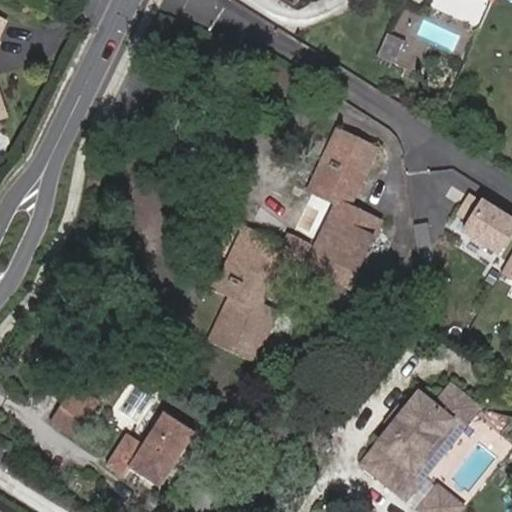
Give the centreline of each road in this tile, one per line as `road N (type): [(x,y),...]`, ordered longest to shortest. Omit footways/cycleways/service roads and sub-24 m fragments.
road 1 (tertiary): [(127,0),(52,154)]
road 2 (tertiary): [(0,296),(44,213),(52,154)]
